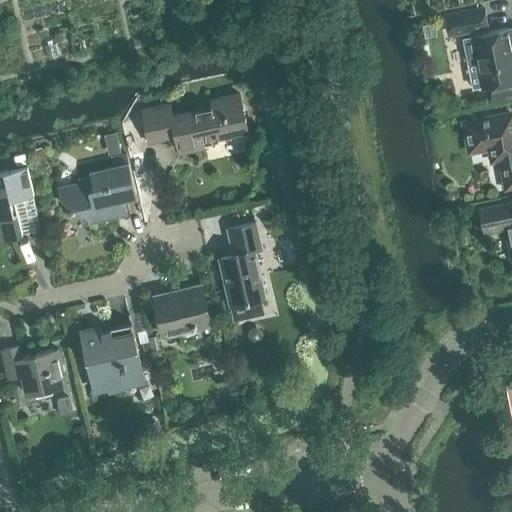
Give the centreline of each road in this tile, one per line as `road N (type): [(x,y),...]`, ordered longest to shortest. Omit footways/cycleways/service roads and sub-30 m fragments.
road 1 (residential): [(155,511),(389,463)]
road 2 (residential): [(0,314),(122,286),(153,244),(199,234)]
road 3 (residential): [(389,463),(459,350),(511,324)]
